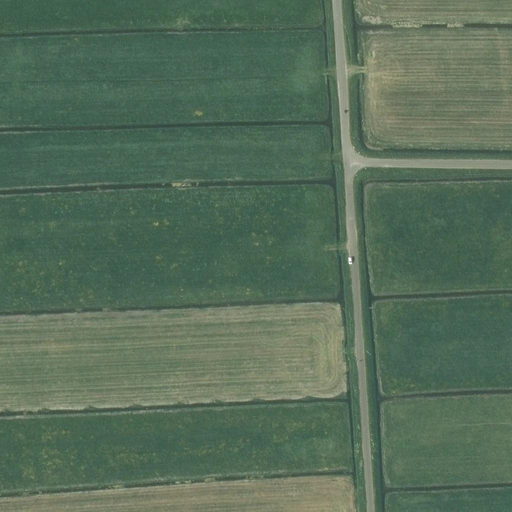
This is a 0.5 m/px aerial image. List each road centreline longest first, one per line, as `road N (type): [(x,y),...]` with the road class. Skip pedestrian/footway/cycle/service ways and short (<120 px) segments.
road 1 (unclassified): [(369,511),(348,163)]
road 2 (unclassified): [(348,163),(337,0)]
road 3 (unclassified): [(348,163),(511,165)]
